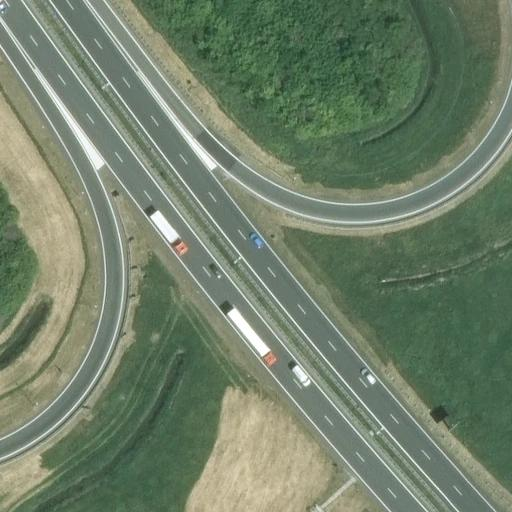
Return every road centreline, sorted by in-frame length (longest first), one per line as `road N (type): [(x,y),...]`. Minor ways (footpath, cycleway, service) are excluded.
road 1 (trunk): [(6,0),(137,182),(354,450)]
road 2 (trunk): [(511,124),(464,182),(422,207),(364,221),(303,214),(221,158),(71,0)]
road 3 (trunk): [(3,0),(107,218),(118,303),(89,387),(58,423),(0,459)]
road 4 (trunk): [(393,418),(193,174),(66,0)]
road 5 (motorway): [(477,511),(393,418)]
